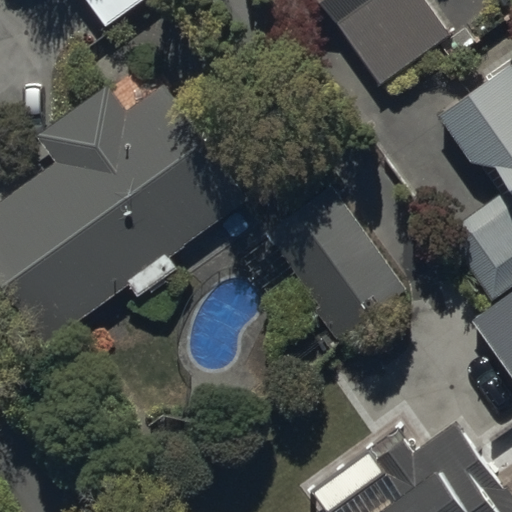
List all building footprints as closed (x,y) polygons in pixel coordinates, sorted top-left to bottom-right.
[(93,0),(106,16),(126,0),(93,0)] [(333,0),(379,66),(449,17),(437,0),(333,0)] [(511,51),(507,45),(432,97),(489,186),(443,216),(487,286),(511,270),(511,51)] [(56,153),(0,194),(0,270),(48,337),(132,277),(140,288),(180,259),(170,246),(252,186),(167,69),(125,100),(109,77),(38,128),(56,153)] [(251,206),(338,333),(406,287),(319,160),(251,206)] [(511,272),(471,301),(511,359),(511,272)] [(306,511),(511,511),(511,489),(451,407),(306,511)]
